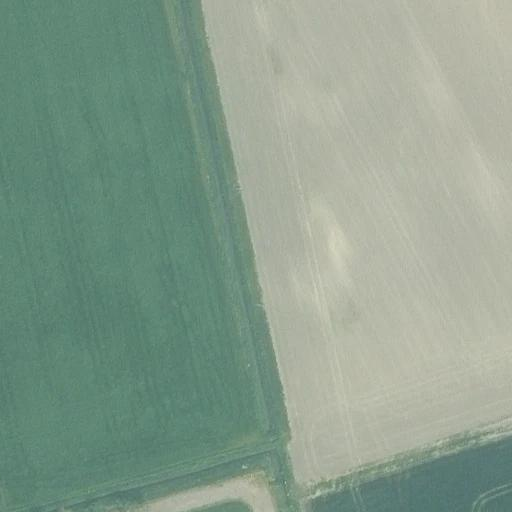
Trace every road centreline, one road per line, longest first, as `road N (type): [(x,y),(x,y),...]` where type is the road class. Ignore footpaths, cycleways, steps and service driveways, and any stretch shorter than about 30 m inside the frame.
road 1 (track): [(296,487),(282,438),(23,511)]
road 2 (track): [(296,487),(511,416)]
